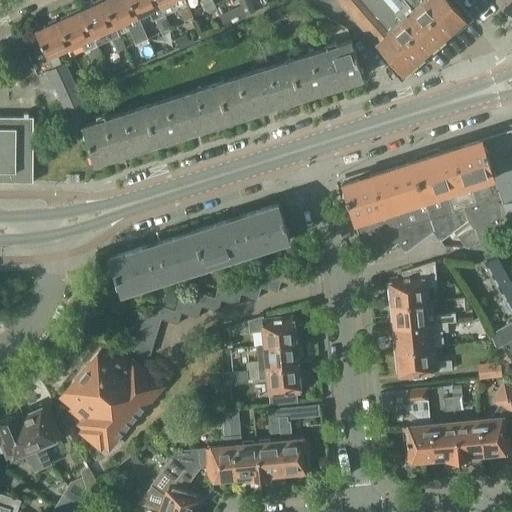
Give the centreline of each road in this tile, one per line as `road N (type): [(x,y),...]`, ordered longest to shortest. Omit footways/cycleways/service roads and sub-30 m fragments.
road 1 (residential): [(353,502),(333,252),(296,150)]
road 2 (tertiary): [(57,225),(296,150)]
road 3 (tertiary): [(296,150),(511,86)]
road 4 (residential): [(0,349),(29,327),(44,298),(57,225)]
road 5 (residential): [(476,511),(451,496),(353,502)]
